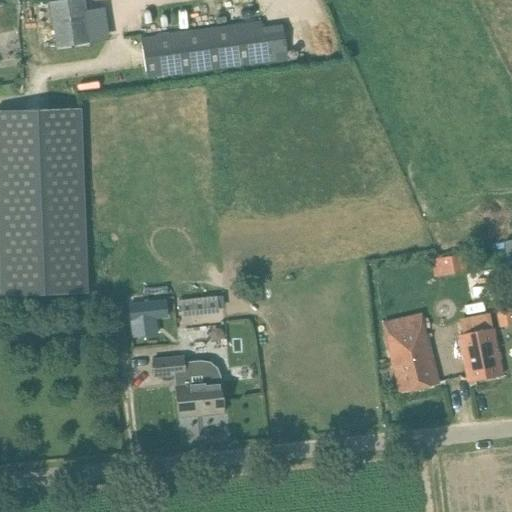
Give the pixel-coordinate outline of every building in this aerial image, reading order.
[(60,0),(51,1),(59,49),(92,43),(85,0),(60,0)] [(261,21),(142,38),(148,78),(284,59),(279,25),(262,28),(261,21)] [(82,109),(0,112),(0,216),(3,299),(90,295),(82,109)] [(462,273),(459,256),(445,258),(448,275),(462,273)] [(218,309),(216,297),(181,301),(182,313),(218,309)] [(133,336),(145,335),(144,319),(156,318),(168,317),(166,301),(130,305),(133,336)] [(511,323),(511,308),(511,306),(497,309),(501,326),(511,323)] [(224,312),(184,314),(184,323),(224,321),(224,312)] [(439,383),(425,327),(386,336),(400,392),(439,383)] [(502,376),(492,328),(459,335),(469,382),(502,376)] [(225,412),(222,382),(221,382),(220,377),(217,369),(211,363),(200,361),(185,362),(184,358),(153,360),(154,376),(175,375),(178,417),(225,412)]
